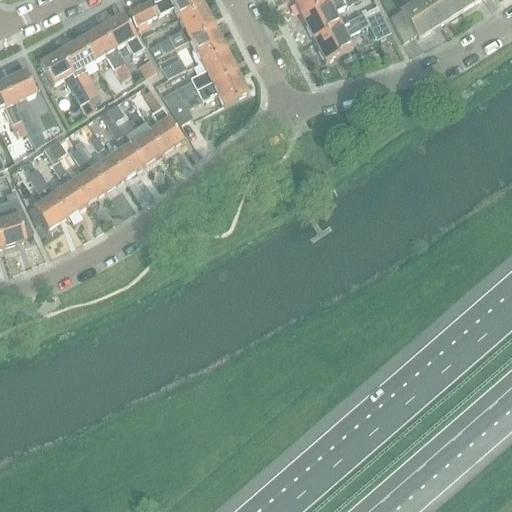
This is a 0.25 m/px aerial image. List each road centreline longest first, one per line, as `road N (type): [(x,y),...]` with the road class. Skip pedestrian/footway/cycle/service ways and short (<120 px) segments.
road 1 (residential): [(0,298),(146,231),(287,112)]
road 2 (motorway): [(511,313),(283,511)]
road 3 (residential): [(287,112),(442,62),(511,17)]
road 4 (motorway): [(370,511),(511,390)]
road 5 (residential): [(287,112),(233,0)]
